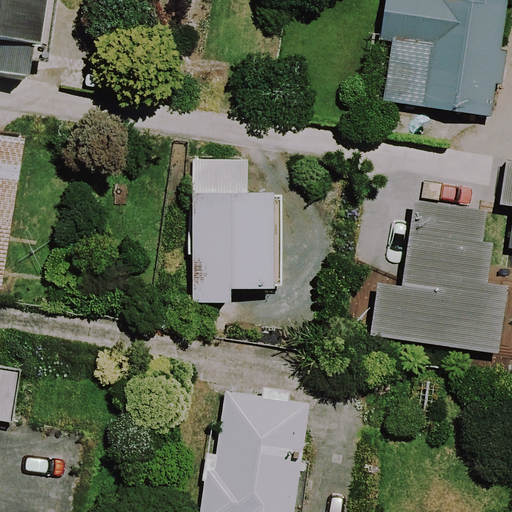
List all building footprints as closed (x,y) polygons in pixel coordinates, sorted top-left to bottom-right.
[(0,0),(0,37),(33,43),(39,0),(0,0)] [(493,112),(507,0),(385,0),(381,37),(392,38),(384,97),(493,112)] [(0,217),(9,157),(0,155),(0,217)] [(511,157),(506,156),(500,201),(511,202),(511,157)] [(233,283),(275,282),(274,186),(248,186),(248,157),(193,158),(194,294),(233,294),(233,283)] [(488,204),(415,195),(404,282),(378,279),(371,332),(499,350),(509,282),(488,279),(494,237),(484,236),(488,204)] [(294,511),(310,399),(227,387),(218,451),(209,450),(200,511),(294,511)]
